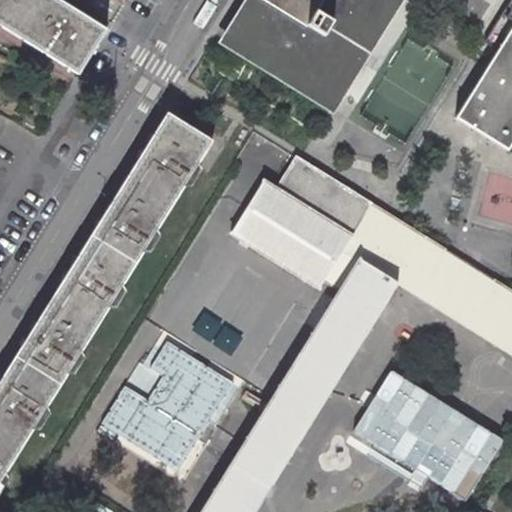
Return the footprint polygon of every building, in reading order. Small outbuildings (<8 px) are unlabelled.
[(0,0),(0,24),(79,74),(107,29),(60,0),(0,0)] [(398,0),(248,0),(223,40),(332,107),(398,0)] [(511,12),(506,23),(511,27),(455,116),(507,149),(511,140),(511,12)] [(213,139),(167,111),(159,125),(129,172),(121,185),(91,233),(82,247),(53,294),(36,322),(15,355),(0,379),(0,480),(196,166),(213,139)] [(511,290),(496,281),(296,157),(277,187),(264,179),(238,221),(329,277),(334,269),(350,279),(345,287),(203,511),(254,511),(397,285),(511,355),(511,290)]
